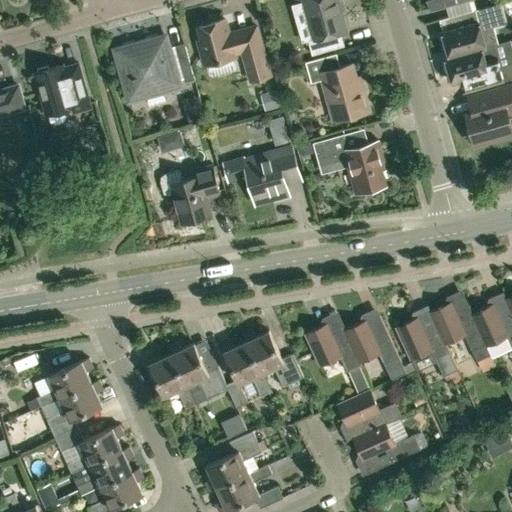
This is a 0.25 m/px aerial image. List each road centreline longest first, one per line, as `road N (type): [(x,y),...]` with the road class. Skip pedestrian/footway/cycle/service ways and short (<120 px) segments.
road 1 (tertiary): [(105,296),(452,236)]
road 2 (residential): [(452,236),(388,0)]
road 3 (residential): [(182,503),(117,359),(105,296)]
